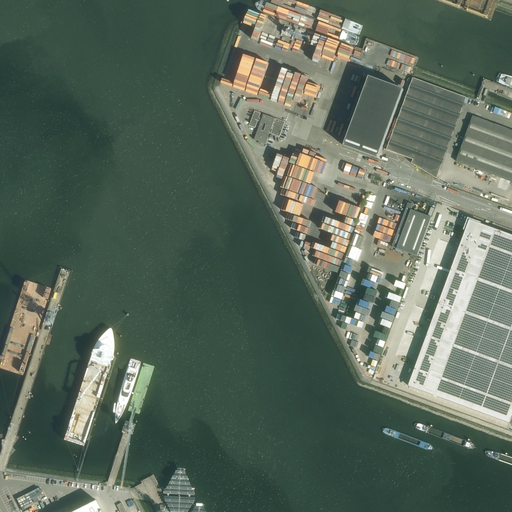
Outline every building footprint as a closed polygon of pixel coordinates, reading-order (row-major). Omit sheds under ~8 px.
[(378,159),(404,90),(370,77),(344,146),(378,159)] [(437,179),(466,98),(413,78),(387,150),(413,160),(412,164),(437,179)] [(396,84),(403,87),(405,81),(398,79),(396,84)] [(254,140),(266,144),(273,126),(271,134),(280,137),(285,122),(276,119),(275,123),(274,123),(275,119),(264,114),(262,119),(259,118),(261,113),(255,111),(249,126),(255,128),(258,121),(261,122),(254,140)] [(511,130),(473,116),(456,162),(511,182),(511,130)] [(432,217),(411,210),(413,205),(408,203),(392,247),(397,249),(417,257),(432,217)] [(417,363),(408,386),(510,424),(511,418),(511,235),(469,220),(465,229),(466,230),(459,247),(441,297),(435,313),(417,363)] [(101,511),(96,500),(71,511),(101,511)] [(126,511),(123,503),(116,506),(119,511),(126,511)]
